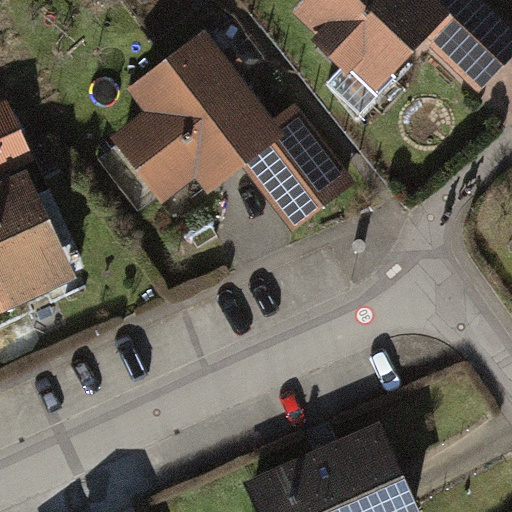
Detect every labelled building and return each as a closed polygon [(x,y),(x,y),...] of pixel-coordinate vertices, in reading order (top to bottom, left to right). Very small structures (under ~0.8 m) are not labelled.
[(458,0),(453,5),(447,0),(325,0),(311,14),(397,105),(443,62),(482,103),(511,74),(511,19),(493,0),(458,0)] [(288,120),(220,37),(143,99),(160,120),(132,142),(185,208),(213,186),(226,202),(255,179),(301,236),(364,186),(302,109),(288,120)] [(13,99),(0,104),(0,177),(40,160),(13,99)] [(49,179),(0,200),(0,323),(94,282),(49,179)] [(443,511),(401,421),(259,487),(270,511),(443,511)]
